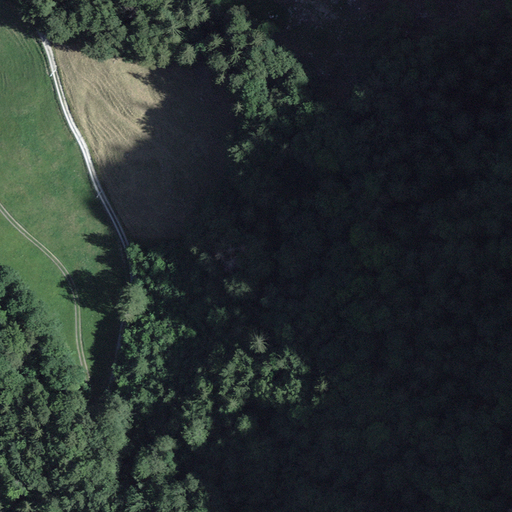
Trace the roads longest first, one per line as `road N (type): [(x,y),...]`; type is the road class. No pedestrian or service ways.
road 1 (track): [(109,511),(104,423),(131,262),(22,0)]
road 2 (track): [(0,205),(73,284),(84,364),(108,391)]
